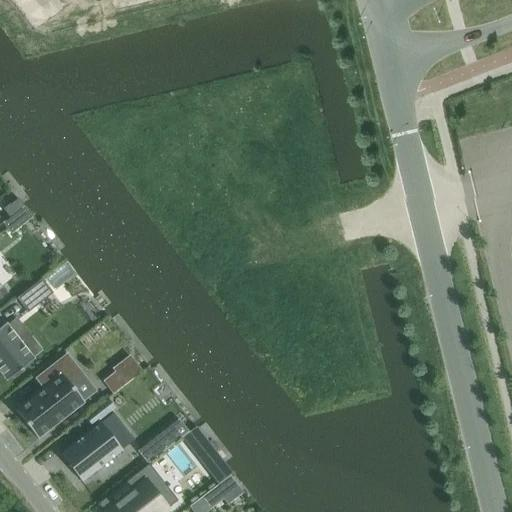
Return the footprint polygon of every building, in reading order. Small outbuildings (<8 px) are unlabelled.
[(42,280),(16,299),(28,314),(53,294),(42,280)] [(6,324),(0,328),(0,372),(7,381),(12,378),(13,380),(23,372),(22,370),(34,360),(33,359),(42,351),(16,319),(7,326),(6,324)] [(43,390),(15,411),(38,440),(84,404),(70,385),(82,376),(66,356),(35,380),(43,390)] [(107,379),(104,382),(104,384),(106,386),(107,387),(108,389),(109,389),(110,392),(112,394),(114,393),(116,392),(117,391),(118,390),(119,390),(121,389),(121,388),(122,388),(122,387),(123,387),(125,386),(128,383),(129,383),(129,382),(130,381),(131,381),(135,377),(136,376),(137,375),(139,374),(140,374),(141,372),(141,371),(140,370),(139,369),(139,368),(138,367),(137,366),(136,365),(134,362),(133,361),(133,360),(132,359),(130,357),(128,357),(127,357),(126,359),(125,359),(124,360),(123,361),(122,362),(121,362),(120,363),(119,364),(117,366),(116,366),(115,367),(114,368),(112,369),(113,373),(112,374),(111,375),(111,376),(110,377),(108,377),(108,378),(107,379)] [(108,400),(84,417),(90,426),(115,408),(108,400)] [(100,424),(60,454),(82,482),(121,452),(100,424)] [(196,428),(183,438),(219,484),(232,474),(196,428)] [(135,490),(106,511),(168,511),(180,503),(149,463),(127,480),(135,490)]
